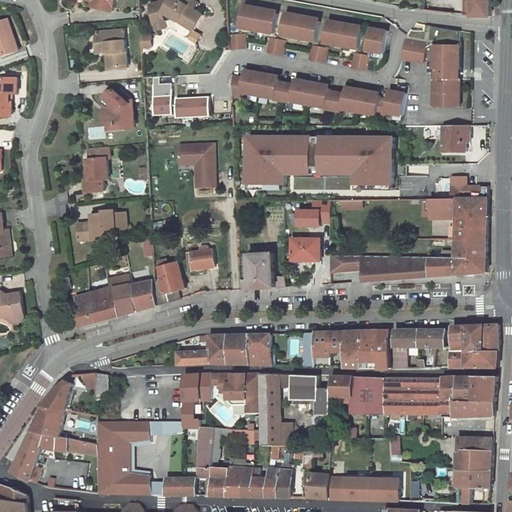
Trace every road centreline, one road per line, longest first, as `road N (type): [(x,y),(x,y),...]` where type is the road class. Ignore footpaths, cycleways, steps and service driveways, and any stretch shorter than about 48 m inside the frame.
road 1 (residential): [(500,508),(37,490)]
road 2 (residential): [(506,372),(113,372),(91,348)]
road 3 (residential): [(508,306),(235,308),(102,338),(91,348)]
road 4 (residential): [(91,348),(236,321),(508,306)]
road 5 (residential): [(31,0),(48,42),(50,93),(31,159),(60,361)]
road 6 (unknown): [(407,15),(394,62),(381,76),(244,56)]
road 7 (residential): [(509,33),(319,0)]
road 8 (secondary): [(509,33),(507,199)]
